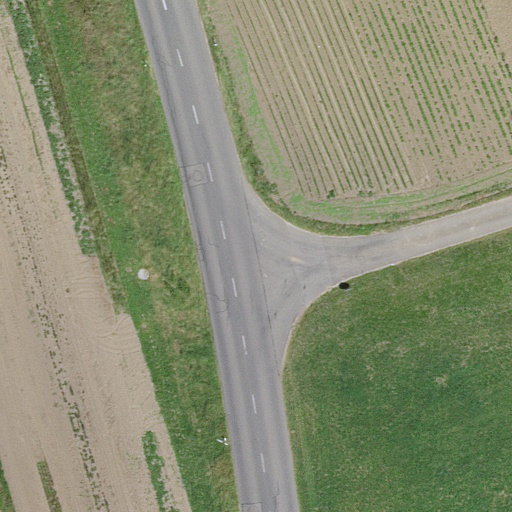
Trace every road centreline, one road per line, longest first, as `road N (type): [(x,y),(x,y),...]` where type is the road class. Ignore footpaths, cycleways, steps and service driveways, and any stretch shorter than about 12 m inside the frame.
road 1 (tertiary): [(270,511),(236,280),(162,0)]
road 2 (track): [(511,199),(236,280)]
